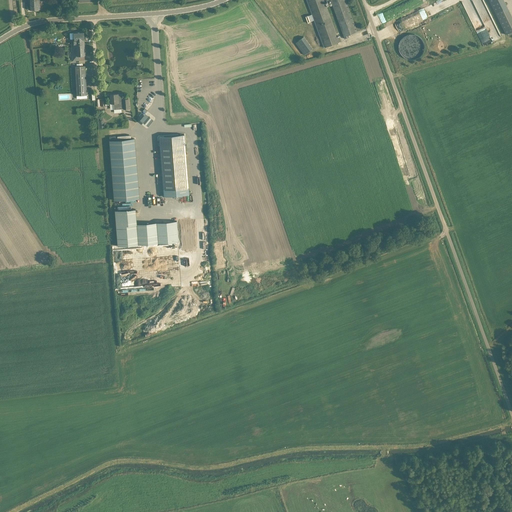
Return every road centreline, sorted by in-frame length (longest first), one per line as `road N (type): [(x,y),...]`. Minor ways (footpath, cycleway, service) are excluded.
road 1 (unclassified): [(511,408),(363,0)]
road 2 (track): [(447,232),(119,352)]
road 3 (unclassified): [(0,40),(49,19),(183,11),(222,0)]
road 4 (track): [(511,41),(391,77)]
